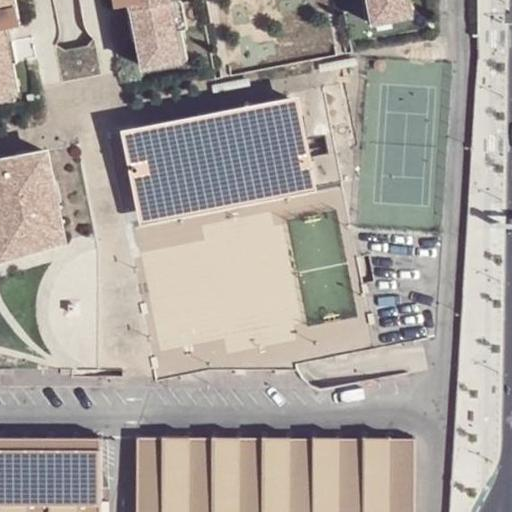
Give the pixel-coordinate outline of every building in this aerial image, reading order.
[(0,0),(0,95),(20,91),(15,63),(19,63),(12,28),(20,27),(14,0),(0,0)] [(139,40),(145,67),(189,59),(178,1),(176,1),(175,0),(120,0),(122,7),(129,6),(136,40),(139,40)] [(365,0),(370,24),(415,15),(412,0),(365,0)] [(140,221),(316,189),(299,94),(122,127),(140,221)] [(63,224),(55,186),(50,186),(44,149),(0,157),(0,252),(61,242),(58,226),(63,224)] [(0,511),(100,511),(101,436),(0,435),(0,511)] [(362,511),(363,437),(136,436),(135,511),(362,511)] [(413,511),(414,437),(363,437),(362,511),(413,511)]
